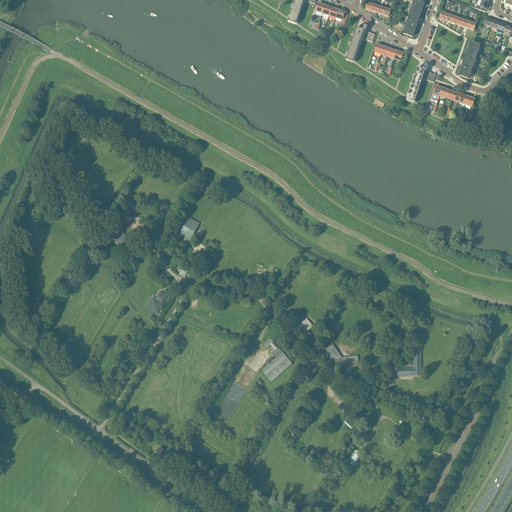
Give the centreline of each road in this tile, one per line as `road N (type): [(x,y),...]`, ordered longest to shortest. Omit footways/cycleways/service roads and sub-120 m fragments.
road 1 (unclassified): [(187,287),(255,296),(329,379),(384,417)]
road 2 (unclassified): [(99,431),(187,287)]
road 3 (unclassified): [(99,431),(212,511)]
road 4 (unclassified): [(0,409),(36,384),(99,431)]
